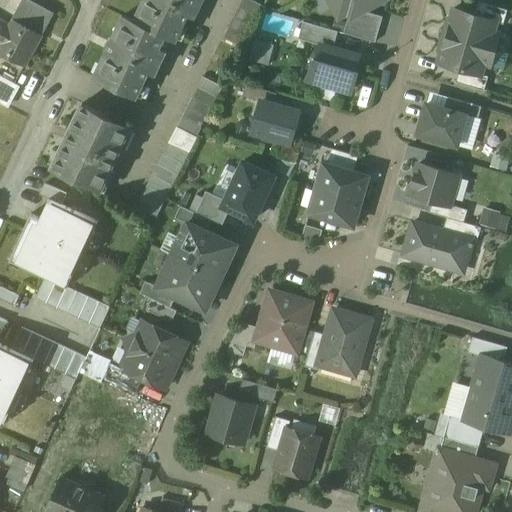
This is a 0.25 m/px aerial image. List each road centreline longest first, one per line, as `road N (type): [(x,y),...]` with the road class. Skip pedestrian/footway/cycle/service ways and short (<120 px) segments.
road 1 (residential): [(418,0),(380,126),(390,174),(360,275),(280,252),(259,257),(170,433),(184,472),(222,488)]
road 2 (residential): [(95,0),(0,207)]
